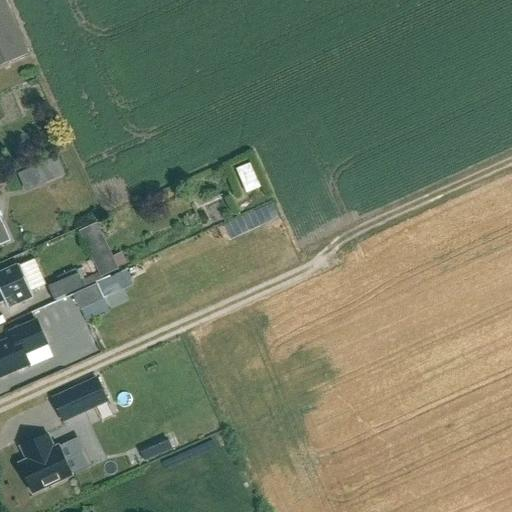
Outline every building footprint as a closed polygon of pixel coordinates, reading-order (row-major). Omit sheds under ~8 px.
[(0,0),(0,67),(28,55),(3,0),(0,0)] [(34,298),(20,266),(0,274),(0,303),(5,302),(8,310),(34,298)] [(124,271),(113,276),(119,291),(131,285),(124,271)] [(55,302),(84,288),(77,273),(48,286),(55,302)] [(102,300),(95,284),(72,295),(79,311),(102,300)] [(5,308),(0,310),(0,321),(10,317),(5,308)] [(48,345),(38,321),(10,333),(13,339),(0,344),(0,377),(30,365),(26,355),(48,345)] [(107,401),(97,380),(75,390),(85,412),(107,401)] [(28,461),(20,465),(33,494),(73,476),(60,447),(54,449),(48,435),(22,447),(28,461)] [(168,439),(139,451),(143,462),(172,450),(168,439)]
